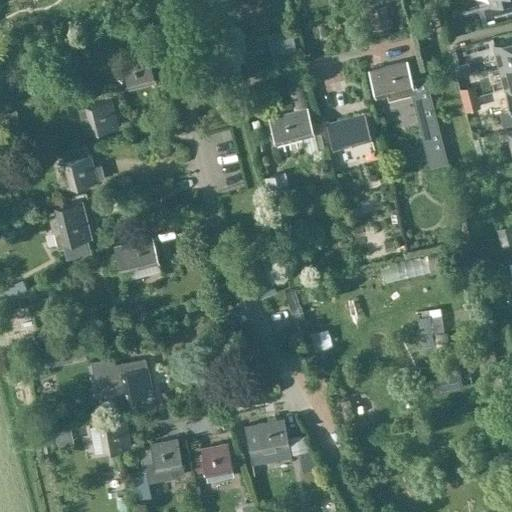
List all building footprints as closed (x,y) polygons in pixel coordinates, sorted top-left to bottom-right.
[(390,24),(386,8),(366,13),(370,29),(390,24)] [(297,53),(289,28),(266,35),(274,60),(297,53)] [(234,35),(238,53),(256,49),(253,31),(234,35)] [(511,37),(493,43),(499,66),(511,62),(511,37)] [(121,62),(129,89),(156,82),(149,55),(121,62)] [(368,70),(375,97),(387,94),(388,100),(415,93),(407,60),(368,70)] [(470,73),(467,61),(458,64),(461,75),(470,73)] [(511,84),(511,62),(499,66),(504,86),(511,84)] [(319,72),(304,75),(314,111),(328,108),(319,72)] [(278,103),(291,103),(291,81),(278,81),(278,103)] [(476,95),(473,84),(464,86),(467,98),(476,95)] [(479,107),(476,95),(467,98),(470,109),(479,107)] [(118,126),(112,99),(79,108),(86,135),(118,126)] [(268,117),(275,144),(314,133),(307,107),(294,110),(292,104),(274,109),(276,115),(268,117)] [(326,122),(333,149),(371,139),(364,112),(326,122)] [(91,154),(62,161),(69,188),(98,181),(91,154)] [(317,170),(320,179),(330,177),(328,167),(317,170)] [(265,177),(270,196),(276,218),(288,215),(277,174),(265,177)] [(64,244),(91,237),(84,210),(82,201),(56,208),(58,216),(51,218),(55,231),(61,233),(64,244)] [(370,223),(355,223),(356,250),(371,250),(370,223)] [(114,245),(121,272),(160,262),(153,235),(114,245)] [(22,279),(0,289),(0,298),(4,307),(28,292),(22,279)] [(433,334),(430,316),(429,314),(417,316),(422,347),(435,345),(433,334)] [(298,330),(304,349),(322,344),(316,324),(298,330)] [(122,341),(118,334),(109,339),(113,346),(122,341)] [(61,361),(59,349),(43,352),(45,364),(61,361)] [(153,393),(147,366),(146,357),(120,362),(127,398),(153,393)] [(244,425),(250,453),(258,451),(272,459),(291,456),(284,418),(244,425)] [(103,452),(131,447),(126,419),(89,426),(95,453),(103,452)] [(150,443),(151,446),(140,448),(143,470),(137,471),(134,499),(150,496),(148,482),(185,475),(178,438),(150,443)] [(200,448),(201,452),(192,454),(196,472),(205,470),(207,481),(234,476),(228,442),(200,448)] [(105,473),(91,477),(95,489),(109,485),(105,473)]
